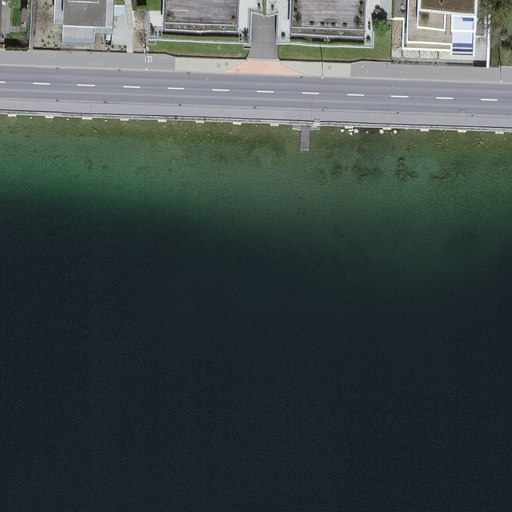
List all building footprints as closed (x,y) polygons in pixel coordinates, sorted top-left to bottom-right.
[(10,0),(0,0),(0,44),(10,45),(10,0)] [(58,0),(57,39),(128,41),(128,0),(58,0)] [(166,0),(166,30),(247,32),(248,0),(166,0)] [(294,0),(293,36),(375,38),(376,0),(294,0)] [(414,0),(413,37),(495,39),(496,0),(414,0)]
